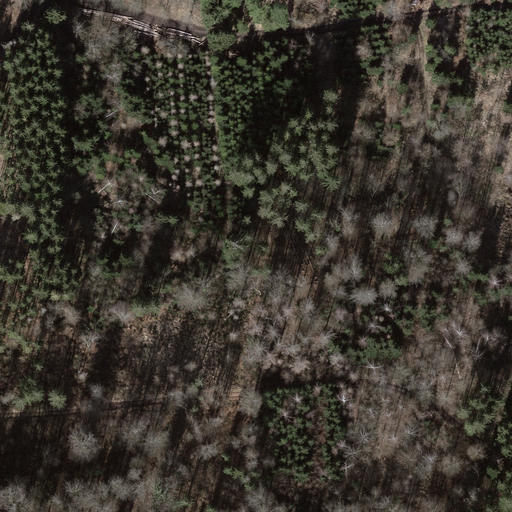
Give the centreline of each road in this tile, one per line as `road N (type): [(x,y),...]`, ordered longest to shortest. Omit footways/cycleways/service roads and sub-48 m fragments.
road 1 (track): [(511,462),(427,401),(382,382),(337,379),(0,417)]
road 2 (track): [(82,0),(211,30),(311,33),(467,0)]
